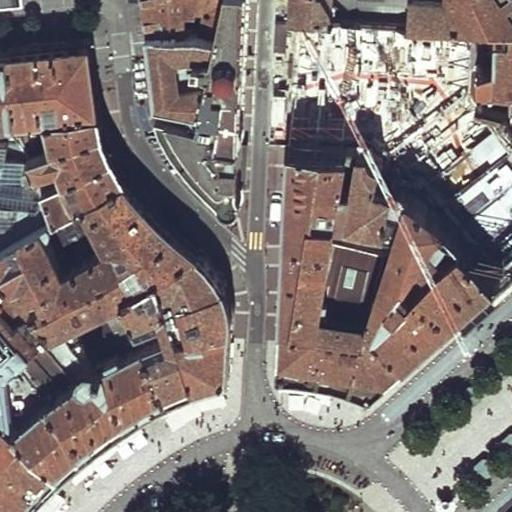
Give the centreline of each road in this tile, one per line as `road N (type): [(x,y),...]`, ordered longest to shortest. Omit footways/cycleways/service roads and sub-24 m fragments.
road 1 (residential): [(255,269),(147,162),(130,126),(112,0)]
road 2 (residential): [(255,269),(271,0)]
road 3 (residential): [(511,316),(395,419),(350,446)]
road 4 (residential): [(263,434),(208,447),(114,511)]
road 5 (residential): [(263,434),(255,269)]
